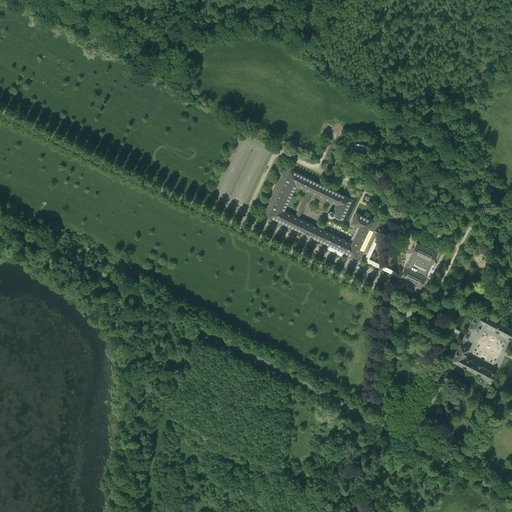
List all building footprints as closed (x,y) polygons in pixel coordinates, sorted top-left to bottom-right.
[(352,152),(368,156),(370,147),(354,143),(352,152)] [(333,216),(334,216),(335,216),(342,220),(342,219),(352,199),(286,168),(264,214),(300,232),(301,231),(304,232),(307,225),(307,224),(283,213),(284,210),(296,186),(297,183),(337,202),(336,205),(333,211),(331,210),(329,211),(328,212),(327,214),(328,216),(330,217),(332,217),(333,216)] [(297,183),(296,186),(307,191),(311,193),(336,205),(337,202),(297,183)] [(307,191),(295,216),(299,218),(311,193),(307,191)] [(295,216),(284,210),(283,213),(307,224),(307,225),(308,222),(299,218),(295,216)] [(312,237),(360,260),(363,253),(367,254),(366,254),(367,255),(367,254),(368,251),(368,252),(369,251),(370,248),(371,245),(372,245),(373,242),(373,241),(374,239),(375,239),(375,238),(376,236),(376,235),(377,233),(378,233),(378,232),(377,232),(374,230),(377,223),(356,213),(352,221),(360,225),(359,228),(352,243),(350,245),(313,228),(314,228),(313,227),(309,235),(313,236),(312,237)] [(307,225),(304,232),(309,235),(313,227),(307,225)] [(349,242),(314,225),(313,227),(314,228),(313,228),(350,245),(352,243),(349,242)] [(356,226),(349,242),(352,243),(359,228),(356,226)] [(379,229),(377,232),(378,232),(378,233),(377,233),(376,235),(376,236),(375,238),(375,239),(374,239),(373,241),(373,242),(372,245),(371,245),(370,248),(369,251),(368,252),(368,251),(367,254),(367,255),(366,254),(363,261),(367,263),(369,259),(382,230),(379,229)] [(416,243),(412,251),(405,267),(399,278),(403,280),(400,286),(417,294),(425,279),(433,262),(437,253),(416,243)] [(404,267),(405,267),(412,251),(407,250),(404,267)] [(369,259),(367,263),(399,278),(401,274),(369,259)] [(436,263),(433,262),(425,279),(427,281),(429,277),(430,277),(435,268),(434,267),(436,263)] [(511,329),(477,311),(468,327),(472,329),(477,332),(482,323),(511,339),(511,329)] [(469,349),(463,346),(460,344),(451,360),(491,381),(495,373),(464,357),(469,349)]
